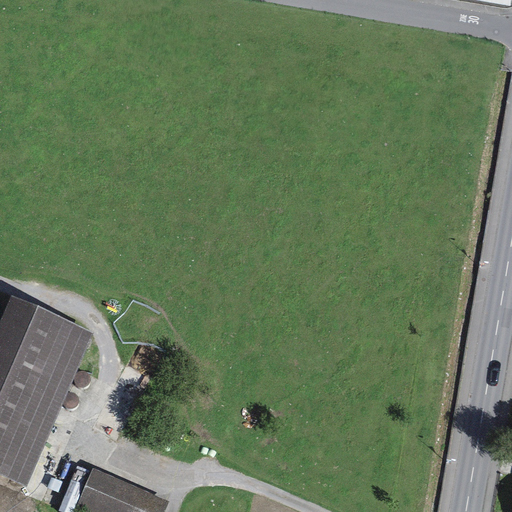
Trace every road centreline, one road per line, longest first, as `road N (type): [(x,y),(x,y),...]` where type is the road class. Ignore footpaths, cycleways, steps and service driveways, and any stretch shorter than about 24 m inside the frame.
road 1 (track): [(0,282),(82,313),(101,333),(105,351),(87,432),(94,445),(191,477),(252,484),(314,511)]
road 2 (primary): [(511,238),(465,511)]
road 3 (residential): [(511,29),(337,0)]
